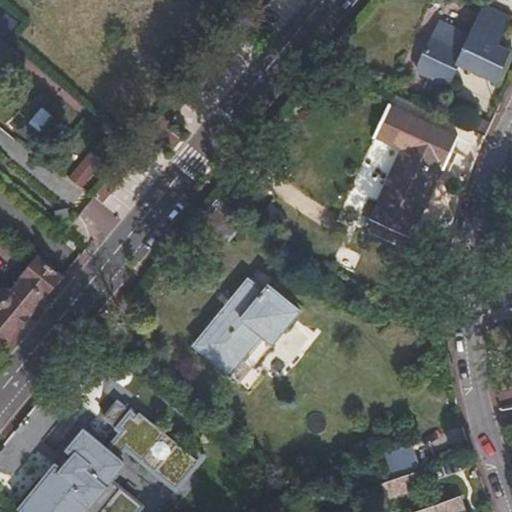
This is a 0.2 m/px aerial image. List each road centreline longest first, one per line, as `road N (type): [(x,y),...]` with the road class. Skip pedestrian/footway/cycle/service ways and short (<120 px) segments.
road 1 (residential): [(0,394),(331,0)]
road 2 (residential): [(511,488),(467,326),(471,249),(491,165),(511,124)]
